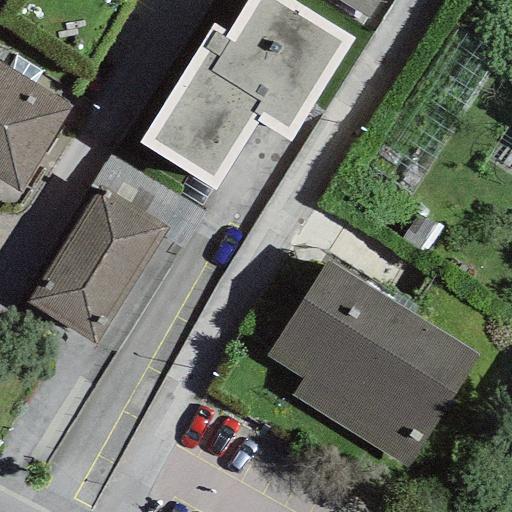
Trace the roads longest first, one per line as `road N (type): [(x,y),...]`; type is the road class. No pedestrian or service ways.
road 1 (residential): [(420,0),(287,206),(113,511)]
road 2 (unknown): [(0,450),(54,363),(147,274),(223,164)]
road 3 (residential): [(180,0),(0,280)]
